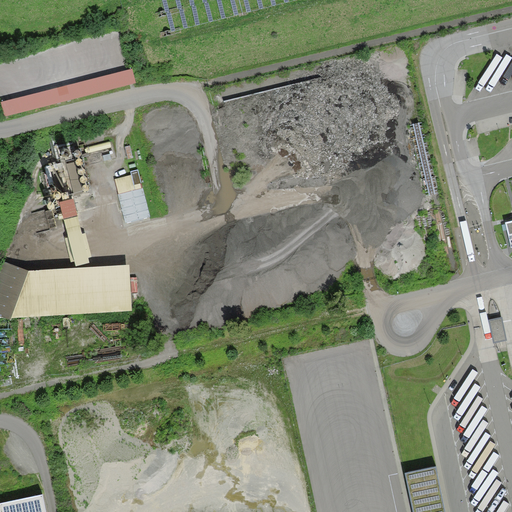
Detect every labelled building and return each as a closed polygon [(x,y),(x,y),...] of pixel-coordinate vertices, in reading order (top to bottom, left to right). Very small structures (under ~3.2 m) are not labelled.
[(2,100),(6,114),(139,79),(135,65),(2,100)] [(57,212),(75,207),(71,194),(88,189),(74,144),(39,155),(57,212)] [(117,176),(127,219),(151,214),(140,166),(132,168),(133,172),(117,176)] [(28,213),(34,231),(58,224),(48,191),(39,194),(44,209),(28,213)] [(79,214),(66,216),(74,258),(87,255),(79,214)] [(0,315),(11,320),(29,270),(3,260),(0,268),(0,315)] [(11,320),(133,312),(130,264),(29,270),(11,320)] [(490,318),(495,342),(508,339),(503,316),(490,318)] [(407,471),(415,511),(444,511),(436,466),(407,471)] [(0,511),(41,511),(38,494),(0,501),(0,511)]
